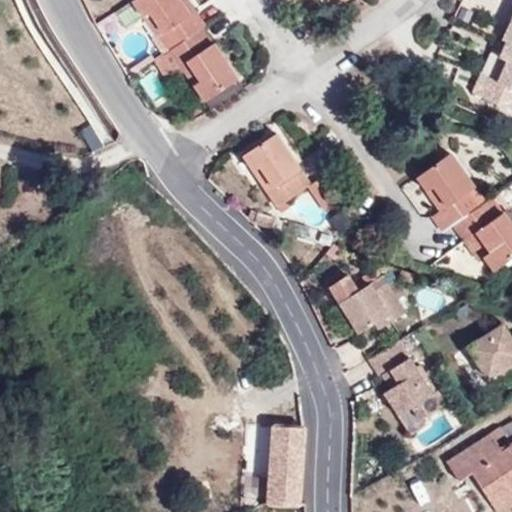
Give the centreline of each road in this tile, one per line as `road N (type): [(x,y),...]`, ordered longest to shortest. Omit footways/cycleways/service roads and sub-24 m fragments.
road 1 (unclassified): [(165,165),(267,283),(309,350),(323,511)]
road 2 (unclassified): [(58,0),(117,106),(165,165)]
road 3 (residential): [(165,165),(310,71)]
road 4 (residential): [(310,71),(410,0)]
